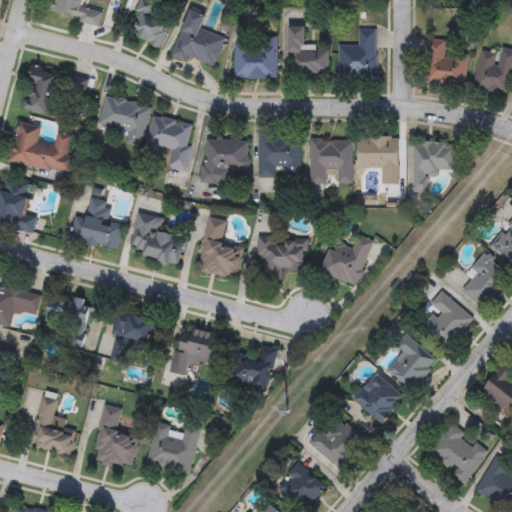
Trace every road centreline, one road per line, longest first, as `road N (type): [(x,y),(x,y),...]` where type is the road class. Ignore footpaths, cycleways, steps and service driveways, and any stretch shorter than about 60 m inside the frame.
road 1 (residential): [(17,29),(231,104),(399,107),(511,129)]
road 2 (residential): [(311,316),(272,319),(0,243)]
road 3 (residential): [(349,511),(511,321)]
road 4 (residential): [(149,505),(0,464)]
